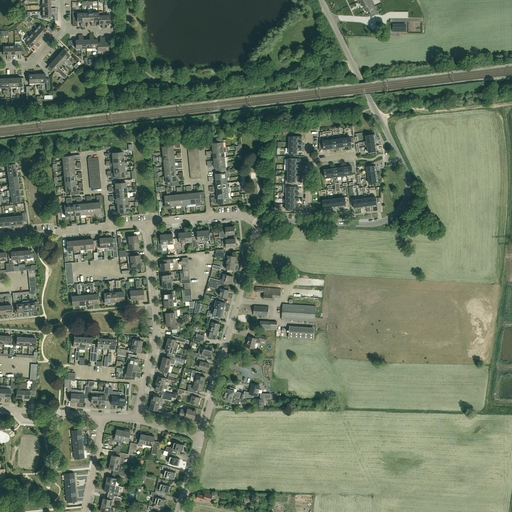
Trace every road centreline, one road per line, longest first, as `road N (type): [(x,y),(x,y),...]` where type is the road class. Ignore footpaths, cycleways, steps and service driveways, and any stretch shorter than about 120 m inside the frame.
road 1 (unclassified): [(305,222),(386,220),(408,187),(320,0)]
road 2 (residential): [(200,436),(260,226)]
road 3 (residential): [(135,418),(156,336),(146,223)]
